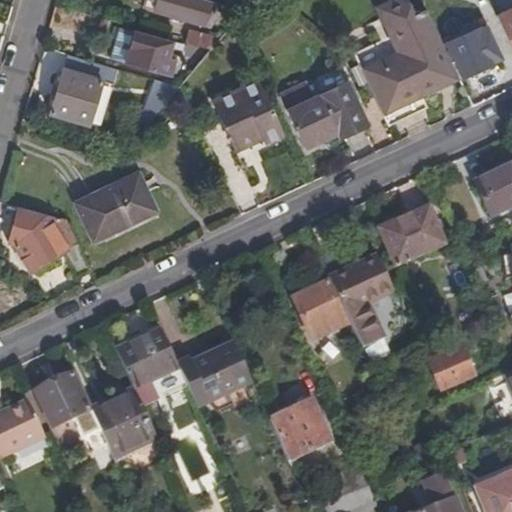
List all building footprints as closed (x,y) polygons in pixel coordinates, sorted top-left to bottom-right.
[(210,2),(205,0),(158,0),(155,12),(203,26),(210,2)] [(363,68),(384,114),(422,96),(446,85),(444,80),(458,74),(444,45),(426,9),(415,14),(408,0),(389,0),(376,6),(390,36),(397,52),(363,68)] [(511,9),(498,16),(511,46),(511,9)] [(490,46),(482,27),(478,18),(464,24),(467,33),(447,41),(448,43),(464,76),(503,58),(496,43),(490,46)] [(234,23),(227,32),(232,35),(237,30),(234,23)] [(490,46),(496,43),(488,24),(482,27),(490,46)] [(172,43),(134,32),(125,63),(170,76),(174,59),(168,57),(172,46),(172,43)] [(390,36),(356,52),(358,57),(363,68),(397,52),(390,36)] [(448,43),(444,45),(458,74),(460,78),(464,76),(448,43)] [(108,66),(68,55),(51,112),(89,124),(102,80),(114,84),(119,69),(108,66)] [(446,85),(460,78),(458,74),(444,80),(446,85)] [(143,121),(150,123),(181,87),(156,80),(143,121)] [(261,81),(213,102),(236,155),(285,133),(261,81)] [(332,89),(352,131),(367,123),(348,82),(332,89)] [(352,131),(332,89),(321,94),(312,98),(305,83),(280,96),(305,147),(338,131),(341,136),(352,131)] [(422,96),(384,114),(389,124),(427,107),(422,96)] [(511,162),(475,180),(491,215),(511,204),(511,162)] [(157,212),(138,173),(76,204),(94,242),(157,212)] [(427,207),(378,228),(386,246),(389,252),(395,265),(443,244),(427,207)] [(56,219),(19,208),(9,243),(16,244),(32,271),(65,251),(76,273),(89,267),(67,221),(60,220),(56,219)] [(394,291),(376,254),(328,277),(362,348),(384,337),(369,302),(394,291)] [(293,297),(301,315),(317,307),(328,332),(346,324),(327,281),(293,297)] [(495,295),(486,300),(496,321),(506,317),(495,295)] [(317,307),(301,315),(312,340),(328,332),(317,307)] [(116,350),(134,387),(178,368),(176,363),(160,330),(116,350)] [(215,350),(189,362),(206,399),(207,401),(209,400),(237,387),(250,381),(242,363),(231,341),(215,350)] [(189,362),(215,350),(212,345),(187,357),(189,362)] [(460,348),(429,361),(441,388),(472,375),(460,348)] [(176,363),(178,368),(196,404),(206,399),(189,362),(187,357),(176,363)] [(52,428),(90,410),(73,374),(34,391),(52,428)] [(242,398),(237,387),(209,400),(214,408),(218,410),(242,398)] [(134,389),(90,410),(114,459),(157,438),(134,389)] [(0,416),(29,403),(27,400),(0,413),(0,416)] [(290,459),(288,460),(291,466),(297,464),(294,457),(330,441),(311,401),(290,410),(284,412),(271,418),(290,459)] [(0,416),(0,458),(45,437),(29,403),(0,416)] [(454,453),(459,463),(468,459),(464,448),(454,453)] [(312,510),(324,505),(324,504),(329,502),(367,486),(355,461),(341,467),(347,478),(305,496),(312,510)] [(511,511),(511,473),(477,488),(487,511),(511,511)] [(459,511),(454,498),(453,499),(443,474),(424,483),(425,486),(434,507),(422,511),(459,511)] [(329,502),(332,511),(360,511),(376,506),(367,486),(329,502)] [(414,491),(422,511),(434,507),(425,486),(414,491)]
